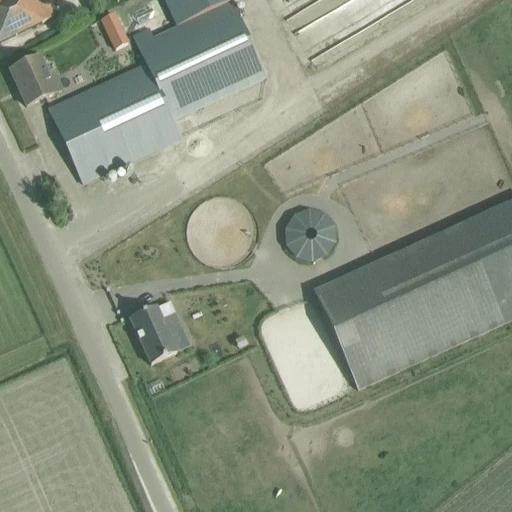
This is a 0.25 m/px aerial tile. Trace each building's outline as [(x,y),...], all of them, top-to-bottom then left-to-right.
[(0,0),(0,44),(14,38),(53,20),(44,0),(31,0),(20,5),(18,0),(0,0)] [(162,0),(175,29),(232,2),(230,0),(162,0)] [(267,80),(232,2),(175,29),(154,39),(149,29),(130,38),(144,68),(48,112),(83,186),(179,142),(172,125),(267,80)] [(39,60),(28,65),(10,73),(26,109),(60,93),(54,80),(49,83),(39,60)] [(358,392),(511,322),(511,204),(315,295),(340,354),(358,392)] [(285,229),(284,240),(286,249),(292,257),(300,262),(309,264),(319,263),(327,258),(334,250),(337,239),(336,228),(330,219),(321,213),(310,211),(300,213),(291,219),(285,229)] [(155,310),(130,321),(151,367),(169,359),(176,356),(167,334),(161,322),(174,316),(169,305),(156,311),(155,310)]
